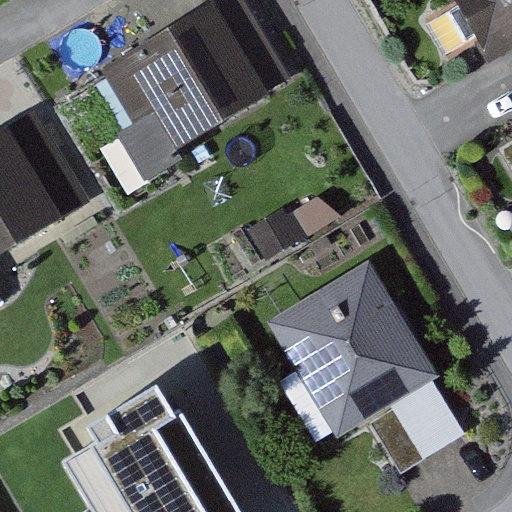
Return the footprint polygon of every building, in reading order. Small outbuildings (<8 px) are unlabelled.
[(511,0),(456,0),(496,69),(511,59),(511,0)] [(219,16),(114,79),(163,160),(267,97),(219,16)] [(0,309),(1,309),(0,307),(0,261),(76,216),(24,131),(0,144),(0,309)] [(372,273),(275,331),(345,447),(442,388),(372,273)] [(168,390),(75,446),(114,511),(224,511),(237,505),(168,390)]
